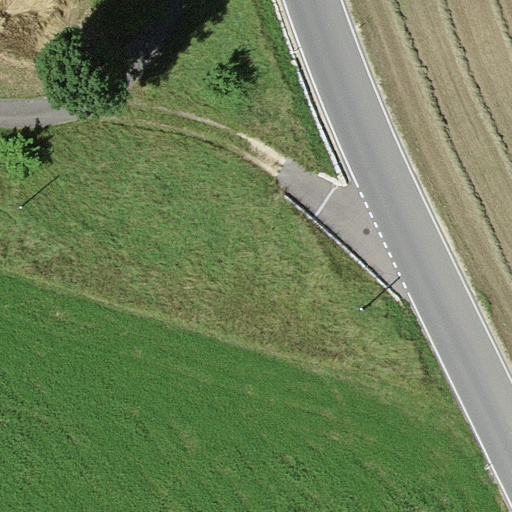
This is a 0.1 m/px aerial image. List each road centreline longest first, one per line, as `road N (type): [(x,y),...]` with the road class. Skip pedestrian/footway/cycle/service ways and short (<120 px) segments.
road 1 (tertiary): [(511,445),(435,290),(311,0)]
road 2 (track): [(109,102),(209,128),(280,165),(435,290)]
